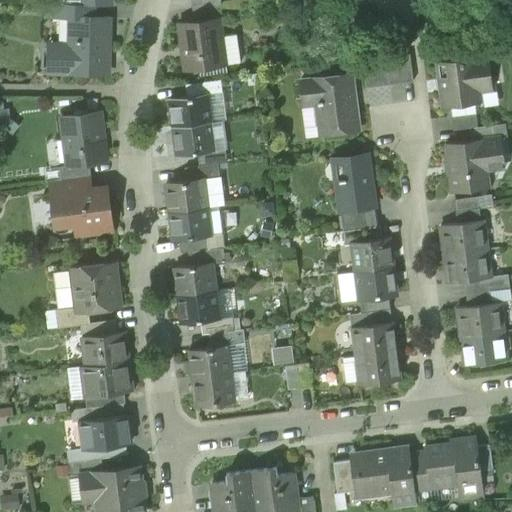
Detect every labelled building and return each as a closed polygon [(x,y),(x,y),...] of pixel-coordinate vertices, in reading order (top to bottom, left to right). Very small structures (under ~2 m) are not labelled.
[(190,0),(192,10),(221,6),(220,0),(190,0)] [(58,18),(72,19),(72,17),(93,18),(93,6),(79,6),(60,5),(58,5),(58,18)] [(222,18),(221,6),(192,10),(194,21),(220,17),(220,18),(222,18)] [(49,73),(104,74),(104,58),(109,58),(109,36),(107,36),(107,18),(93,18),(72,17),(72,19),(71,51),(49,51),(49,73)] [(177,23),(184,70),(199,68),(226,65),(222,35),(220,18),(220,17),(194,21),(177,23)] [(236,33),(222,35),(226,65),(240,63),(236,33)] [(410,54),(386,57),(390,85),(414,82),(410,54)] [(366,88),(390,85),(386,57),(362,60),(366,88)] [(440,81),(443,107),(448,107),(478,103),(482,102),(481,92),(480,83),(491,81),(488,57),(436,63),(438,81),(440,81)] [(227,74),(226,65),(199,68),(200,77),(227,74)] [(317,103),(321,134),(359,129),(352,73),(300,80),(304,104),(317,103)] [(185,84),(187,96),(207,94),(222,92),(220,80),(185,84)] [(481,92),(482,92),(492,91),(491,81),(480,83),(481,92)] [(492,92),(492,91),(482,92),(484,107),(499,105),(497,92),(492,92)] [(210,122),(221,121),(225,121),(222,92),(207,94),(210,122)] [(170,98),(174,127),(210,122),(207,94),(187,96),(170,98)] [(321,137),(321,134),(317,103),(304,104),(301,105),(306,139),(321,137)] [(478,103),(448,107),(449,118),(452,118),(476,114),(480,114),(478,103)] [(0,128),(3,128),(10,119),(9,109),(0,109),(0,128)] [(68,166),(68,167),(89,164),(106,162),(100,111),(61,116),(68,166)] [(470,129),(478,128),(476,114),(452,118),(453,131),(470,129)] [(10,119),(3,128),(14,136),(21,126),(10,119)] [(214,151),(225,149),(221,121),(210,122),(214,151)] [(214,151),(210,122),(174,127),(177,156),(197,153),(214,151)] [(470,129),(471,140),(494,137),(492,126),(478,128),(470,129)] [(489,189),(487,171),(485,163),(504,160),(501,136),(494,137),(471,140),(446,144),(448,159),(445,160),(447,176),(450,176),(452,194),(454,194),(489,189)] [(197,153),(199,166),(218,164),(227,162),(225,149),(214,151),(197,153)] [(337,182),(340,210),(369,207),(367,193),(372,193),(367,155),(334,160),(334,162),(341,161),(344,178),(336,179),(336,182),(337,182)] [(506,169),(504,160),(485,163),(487,171),(506,169)] [(334,162),(336,179),(344,178),(341,161),(334,162)] [(60,167),(61,180),(87,177),(91,176),(89,164),(68,167),(68,166),(60,167)] [(219,178),(218,164),(199,166),(184,168),(186,181),(203,179),(203,180),(219,178)] [(45,182),(51,181),(61,180),(60,167),(44,169),(45,182)] [(76,221),(78,234),(111,230),(106,188),(100,188),(97,196),(89,197),(87,177),(61,180),(51,181),(54,199),(53,199),(56,224),(76,221)] [(223,205),(219,178),(203,180),(206,207),(223,205)] [(166,183),(170,212),(206,207),(203,180),(203,179),(186,181),(166,183)] [(478,198),(479,208),(493,206),(491,196),(478,198)] [(455,201),(456,212),(479,209),(479,208),(478,198),(455,201)] [(207,209),(206,207),(170,212),(173,240),(179,240),(206,236),(210,236),(210,233),(207,209)] [(218,207),(207,209),(210,233),(222,232),(218,207)] [(340,210),(343,231),(371,227),(369,207),(340,210)] [(481,221),(479,209),(456,212),(455,212),(457,224),(481,221)] [(441,226),(445,255),(486,249),(483,220),(481,221),(457,224),(441,226)] [(380,226),(371,227),(343,231),(345,246),(352,245),(352,243),(382,240),(380,226)] [(224,247),(222,232),(210,233),(210,236),(206,236),(208,249),(224,247)] [(181,253),(191,252),(208,249),(206,236),(179,240),(181,253)] [(352,245),(356,272),(393,267),(389,239),(382,240),(352,243),(352,245)] [(224,247),(208,249),(191,252),(193,265),(212,262),(212,263),(226,261),(224,247)] [(490,278),(486,249),(445,255),(448,284),(465,282),(488,279),(490,278)] [(76,307),(77,313),(89,312),(122,307),(116,262),(71,268),(71,270),(76,307)] [(175,267),(179,295),(215,291),(212,263),(212,262),(193,265),(175,267)] [(396,296),(393,267),(356,272),(360,301),(389,297),(396,296)] [(53,272),(58,310),(76,307),(71,270),(53,272)] [(356,272),(338,274),(342,303),(360,301),(356,272)] [(508,276),(490,278),(488,279),(490,291),(510,288),(508,276)] [(465,282),(466,294),(490,291),(488,279),(465,282)] [(511,289),(511,288),(510,288),(490,291),(492,304),(500,303),(511,301),(511,289)] [(229,289),(215,291),(219,319),(233,317),(229,289)] [(219,319),(215,291),(179,295),(182,324),(201,322),(219,319)] [(492,304),(490,291),(466,294),(468,307),(492,304)] [(361,314),(366,313),(390,310),(389,297),(360,301),(361,314)] [(458,308),(462,337),(503,331),(500,303),(492,304),(468,307),(458,308)] [(58,328),(81,325),(90,324),(89,312),(77,313),(76,307),(58,310),(56,310),(58,328)] [(392,322),(390,310),(366,313),(368,325),(392,322)] [(350,315),(351,328),(368,325),(366,313),(361,314),(350,315)] [(202,335),(209,334),(235,330),(233,317),(219,319),(201,322),(202,335)] [(115,320),(90,324),(81,325),(83,336),(116,332),(115,320)] [(351,328),(355,357),(398,351),(394,322),(392,322),(368,325),(351,328)] [(243,329),(235,330),(209,334),(211,347),(226,345),(244,343),(245,343),(243,329)] [(83,336),(86,366),(128,361),(125,331),(116,332),(83,336)] [(507,361),(503,331),(462,337),(465,367),(507,361)] [(248,371),(244,343),(226,345),(230,373),(245,371),(248,371)] [(190,349),(193,378),(230,373),(226,345),(211,347),(190,349)] [(292,345),(272,348),(274,365),(294,362),(292,345)] [(355,357),(356,362),(358,382),(359,386),(401,380),(398,351),(355,357)] [(132,391),(128,361),(86,366),(82,367),(86,397),(124,392),(132,391)] [(347,383),(358,382),(356,362),(345,363),(347,383)] [(308,364),(297,365),(300,389),(311,387),(308,364)] [(288,390),(300,389),(297,365),(296,365),(285,366),(288,390)] [(71,400),(86,398),(86,397),(82,367),(67,369),(71,400)] [(230,373),(233,401),(249,399),(245,371),(230,373)] [(233,401),(230,373),(193,378),(197,406),(234,402),(233,401)] [(87,408),(88,408),(121,404),(125,403),(124,392),(86,397),(86,398),(87,408)] [(123,416),(121,404),(88,408),(89,420),(123,416)] [(71,411),(73,422),(80,422),(89,420),(88,408),(87,408),(71,411)] [(83,448),(84,449),(100,447),(126,444),(131,443),(128,415),(123,416),(89,420),(80,422),(83,448)] [(457,485),(459,499),(484,495),(481,472),(478,449),(477,439),(450,442),(450,445),(423,448),(424,453),(429,488),(457,485)] [(100,447),(102,459),(127,456),(126,444),(100,447)] [(68,463),(69,463),(102,459),(100,447),(84,449),(83,448),(66,450),(68,463)] [(478,449),(481,472),(494,471),(491,447),(478,449)] [(390,486),(393,505),(416,502),(415,490),(410,455),(409,449),(393,451),(393,449),(353,454),(353,457),(357,486),(358,491),(390,486)] [(410,455),(415,490),(429,488),(424,453),(410,455)] [(330,460),(334,489),(357,486),(353,457),(330,460)] [(69,463),(71,475),(81,474),(103,471),(102,459),(69,463)] [(97,511),(145,511),(144,498),(146,495),(144,483),(142,481),(140,466),(103,471),(81,474),(84,503),(96,501),(97,511)] [(277,468),(252,471),(256,511),(291,511),(298,511),(294,474),(278,476),(277,468)] [(256,511),(252,471),(227,474),(228,482),(212,484),(215,511),(256,511)] [(71,504),(84,503),(81,474),(71,475),(67,476),(71,504)] [(18,494),(0,497),(2,510),(20,507),(18,494)] [(301,498),(302,511),(315,511),(314,497),(301,498)]
